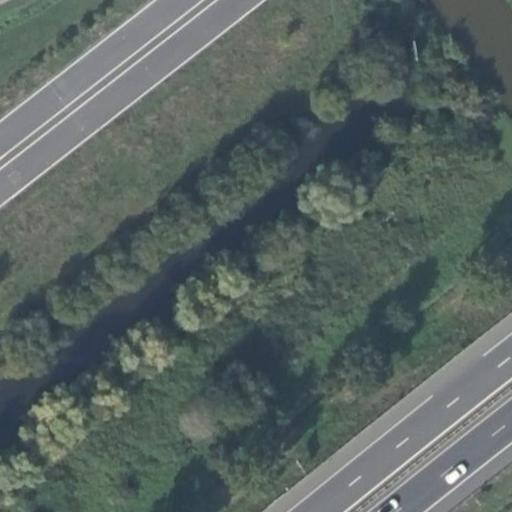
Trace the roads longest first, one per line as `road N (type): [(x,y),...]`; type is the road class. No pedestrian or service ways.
road 1 (trunk): [(511,360),(323,511)]
road 2 (trunk): [(400,511),(511,422)]
